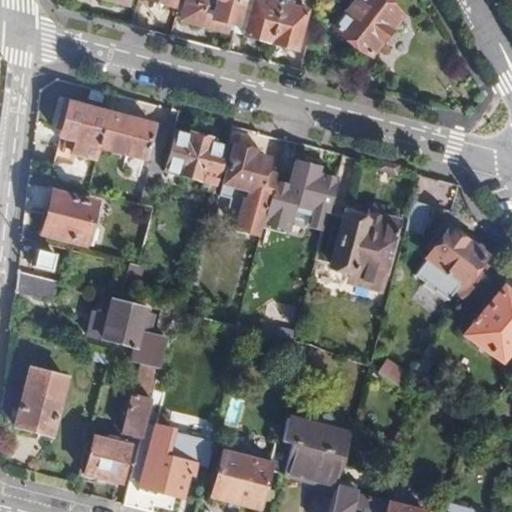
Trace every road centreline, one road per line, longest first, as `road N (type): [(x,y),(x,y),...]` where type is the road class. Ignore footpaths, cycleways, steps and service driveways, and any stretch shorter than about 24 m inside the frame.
road 1 (residential): [(511,164),(20,33)]
road 2 (residential): [(20,33),(0,199)]
